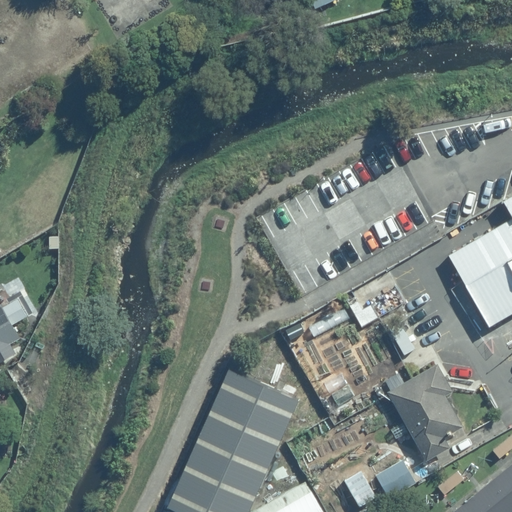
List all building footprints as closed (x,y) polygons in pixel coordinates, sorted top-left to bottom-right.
[(511,198),(502,204),(511,220),(450,255),(467,285),(511,259),(511,198)] [(511,259),(467,285),(489,327),(511,313),(511,259)] [(3,290),(2,292),(0,293),(0,349),(21,338),(13,324),(20,320),(3,290)] [(387,392),(426,461),(450,447),(444,436),(463,425),(445,394),(452,391),(437,364),(387,392)] [(256,511),(307,400),(231,366),(169,504),(186,511),(256,511)] [(511,445),(511,432),(495,446),(501,454),(511,445)] [(414,480),(401,456),(374,470),(387,494),(414,480)] [(511,511),(511,461),(448,511),(511,511)] [(446,493),(464,476),(458,470),(440,487),(446,493)]
